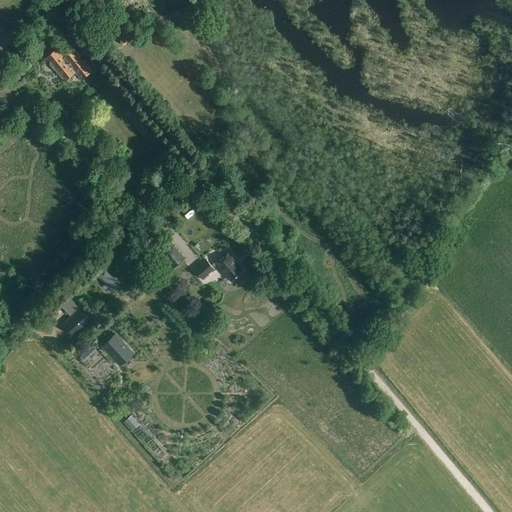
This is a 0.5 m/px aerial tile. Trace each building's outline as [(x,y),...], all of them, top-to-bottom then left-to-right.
[(86,6),(80,0),(66,0),(79,13),(86,6)] [(56,16),(59,19),(61,17),(67,23),(65,25),(69,30),(78,21),(70,12),(69,13),(67,12),(69,10),(66,7),(56,16)] [(65,80),(75,72),(80,79),(91,70),(74,50),(64,58),(56,49),(46,58),(65,80)] [(123,111),(129,119),(130,118),(135,124),(134,124),(143,135),(153,127),(133,103),(123,111)] [(230,221),(235,217),(230,210),(225,214),(230,221)] [(162,256),(173,269),(183,260),(172,248),(162,256)] [(236,261),(234,258),(228,250),(214,262),(211,265),(206,259),(194,269),(202,279),(215,269),(214,268),(217,265),(225,275),(226,274),(231,280),(243,270),(236,261)] [(113,294),(124,283),(107,266),(97,277),(113,294)] [(62,324),(74,338),(93,321),(80,308),(62,324)] [(133,353),(115,333),(102,346),(120,365),(133,353)] [(90,343),(86,346),(91,351),(95,348),(90,343)]
